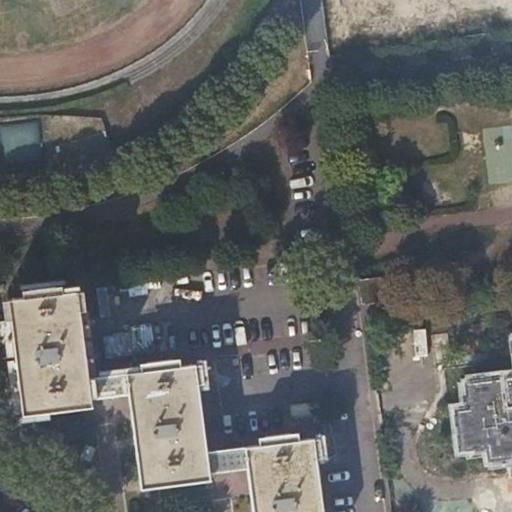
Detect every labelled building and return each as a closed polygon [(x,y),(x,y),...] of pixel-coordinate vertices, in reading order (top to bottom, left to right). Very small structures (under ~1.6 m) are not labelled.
[(511,0),(321,0),(326,54),(511,35),(511,0)] [(38,121),(0,126),(6,166),(44,161),(38,121)] [(365,281),(367,299),(391,297),(389,278),(365,281)] [(23,412),(37,411),(58,408),(90,405),(90,397),(129,393),(141,486),(166,483),(207,479),(207,471),(246,468),(252,511),(322,511),(314,438),(298,440),(297,434),(258,438),(259,444),(206,451),(193,364),(179,366),(178,358),(140,363),(140,370),(88,377),(78,291),(63,292),(62,286),(23,289),(23,296),(10,297),(23,412)] [(511,380),(465,386),(467,412),(455,414),(460,452),(485,449),(487,462),(511,458),(511,380)]
